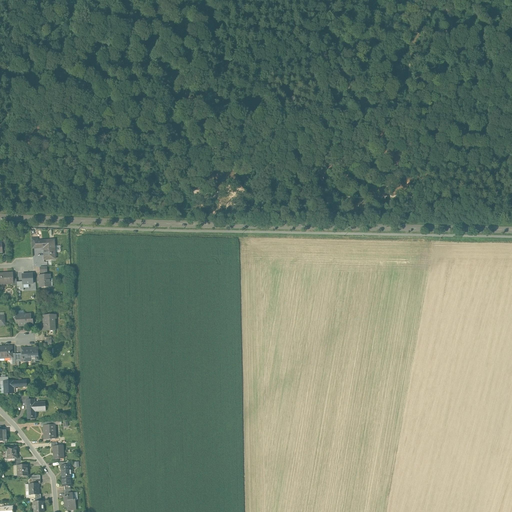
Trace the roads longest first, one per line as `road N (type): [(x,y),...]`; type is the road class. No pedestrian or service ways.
road 1 (tertiary): [(511,230),(0,216)]
road 2 (track): [(511,200),(0,190)]
road 3 (track): [(408,198),(411,0)]
road 4 (track): [(4,190),(7,2)]
road 5 (residential): [(57,511),(54,478),(0,408)]
